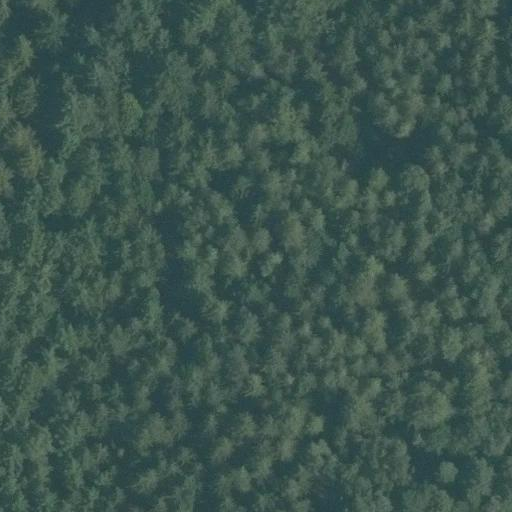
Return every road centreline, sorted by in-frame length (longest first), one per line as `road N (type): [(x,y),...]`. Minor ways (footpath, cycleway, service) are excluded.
road 1 (track): [(0,211),(372,0)]
road 2 (track): [(304,0),(347,98),(408,192),(511,293)]
road 3 (track): [(511,412),(341,511)]
